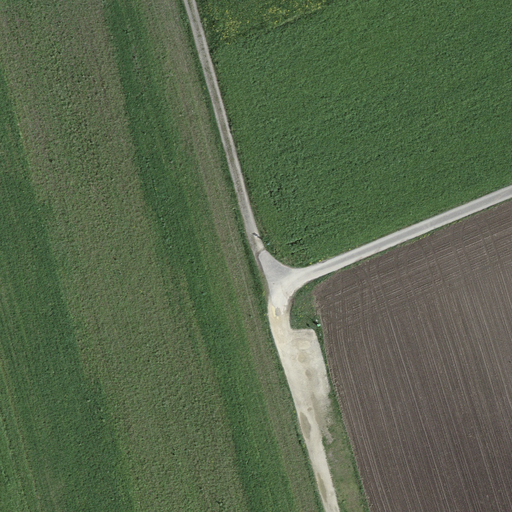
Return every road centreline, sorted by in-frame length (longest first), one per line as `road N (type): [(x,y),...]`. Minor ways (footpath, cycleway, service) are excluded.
road 1 (track): [(285,281),(260,252),(189,0)]
road 2 (track): [(511,187),(285,281)]
road 3 (track): [(285,281),(278,316),(332,511)]
